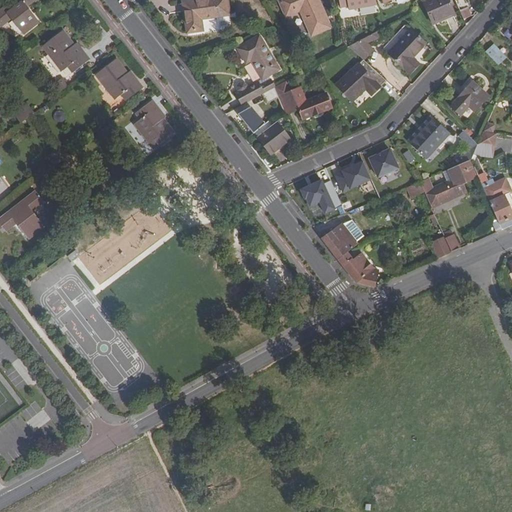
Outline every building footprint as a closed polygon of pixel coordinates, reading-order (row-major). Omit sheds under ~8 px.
[(24,4),(28,0),(13,0),(0,10),(0,26),(10,19),(22,35),(39,23),(27,7),(24,4)] [(229,0),(188,0),(185,1),(190,32),(205,30),(203,18),(231,14),(229,0)] [(331,0),(282,0),(289,13),(303,5),(317,30),(335,20),(330,11),(336,7),(331,0)] [(341,0),(344,11),(379,5),(376,0),(341,0)] [(448,0),(425,0),(424,1),(433,23),(441,19),(441,18),(454,12),(448,0)] [(456,0),(464,18),(472,15),(466,0),(456,0)] [(411,29),(390,54),(410,72),(419,62),(414,58),(427,43),(411,29)] [(60,31),(41,46),(59,70),(65,66),(71,74),(87,61),(75,45),(72,47),(60,31)] [(264,79),(271,76),(282,70),(263,36),(241,48),(248,62),(253,60),(264,79)] [(356,44),(351,47),(365,60),(373,51),(367,38),(363,40),(356,44)] [(485,51),(498,66),(507,57),(494,43),(485,51)] [(113,59),(93,74),(112,99),(118,95),(123,101),(139,88),(128,71),(124,74),(113,59)] [(387,79),(365,60),(339,83),(352,98),(364,86),(371,93),(387,79)] [(249,76),(255,74),(251,63),(246,65),(249,76)] [(271,76),(264,79),(259,82),(262,87),(268,83),(272,90),(276,88),(277,87),(271,76)] [(472,81),(458,96),(449,106),(458,115),(468,104),(476,112),(490,97),(472,81)] [(238,94),(244,105),(268,92),(272,90),(268,83),(262,87),(259,82),(238,94)] [(291,93),(287,83),(277,87),(276,88),(284,106),(297,101),(300,108),(304,119),(332,107),(327,94),(306,102),(301,89),(291,93)] [(286,111),(284,106),(276,88),(272,90),(268,92),(278,114),(286,111)] [(151,101),(134,113),(139,120),(133,124),(152,149),(172,134),(160,119),(163,116),(151,101)] [(287,114),(300,108),(297,101),(284,106),(286,111),(287,114)] [(19,122),(34,114),(28,104),(13,112),(19,122)] [(239,115),(254,134),(263,127),(249,109),(239,115)] [(449,132),(434,116),(409,139),(424,156),(449,132)] [(279,123),(260,137),(273,153),(291,138),(279,123)] [(475,141),(465,130),(457,137),(468,148),(475,141)] [(477,155),(494,157),(497,133),(479,131),(477,155)] [(367,158),(376,179),(399,169),(390,148),(367,158)] [(410,150),(405,154),(411,162),(416,159),(410,150)] [(341,193),(370,182),(362,160),(333,171),(341,193)] [(478,177),(471,160),(446,170),(451,181),(431,189),(426,179),(420,181),(425,191),(432,206),(467,192),(463,183),(478,177)] [(308,208),(318,204),(323,215),(342,207),(329,177),(300,190),(308,208)] [(412,196),(425,191),(420,181),(408,187),(412,196)] [(0,228),(1,229),(13,220),(25,236),(39,225),(27,210),(39,201),(31,190),(0,213),(0,228)] [(511,218),(511,208),(510,205),(506,195),(504,196),(502,191),(489,197),(501,223),(511,218)] [(348,253),(349,252),(359,244),(357,242),(364,236),(352,221),(343,225),(324,239),(340,259),(348,253)] [(432,241),(439,258),(453,252),(447,238),(445,235),(432,241)] [(454,235),(447,238),(453,252),(461,248),(454,235)] [(340,259),(344,265),(353,258),(348,253),(340,259)] [(354,260),(353,258),(344,265),(356,281),(377,286),(378,285),(378,277),(371,277),(371,273),(375,270),(362,253),(354,260)]
